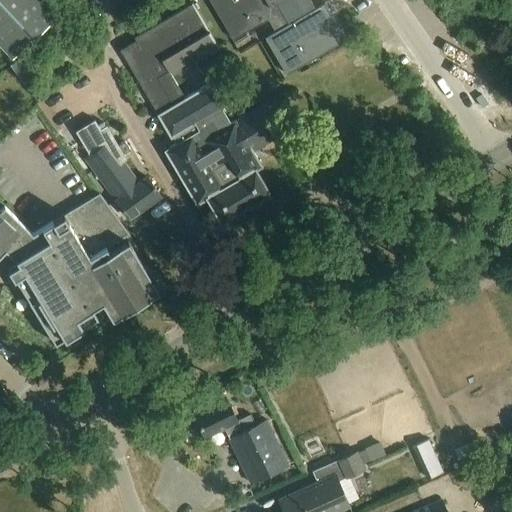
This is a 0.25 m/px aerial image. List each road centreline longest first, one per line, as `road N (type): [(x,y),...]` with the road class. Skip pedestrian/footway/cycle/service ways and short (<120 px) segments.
road 1 (tertiary): [(96,402),(494,161)]
road 2 (residential): [(386,0),(494,161)]
